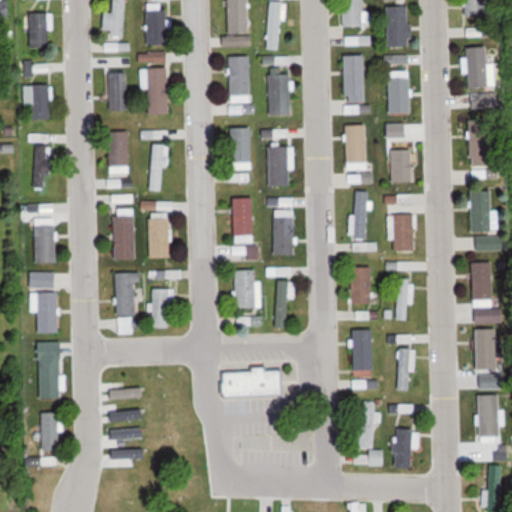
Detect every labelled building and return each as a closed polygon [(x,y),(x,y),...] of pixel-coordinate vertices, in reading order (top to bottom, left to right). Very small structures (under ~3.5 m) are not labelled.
[(121,35),(123,0),(113,0),(111,34),(121,35)] [(226,0),(227,28),(246,27),(244,0),(226,0)] [(279,46),(283,0),(271,0),(269,46),(279,46)] [(343,0),(345,23),(364,22),(362,0),(343,0)] [(465,0),(466,16),(489,16),(489,0),(465,0)] [(387,5),(388,43),(407,42),(405,4),(387,5)] [(147,5),(148,43),(167,43),(165,5),(147,5)] [(29,11),(30,49),(49,48),(47,10),(29,11)] [(466,36),(490,36),(490,28),(466,28),(466,36)] [(225,36),(225,46),(250,46),(250,36),(225,36)] [(466,49),(468,87),(487,86),(485,48),(466,49)] [(231,60),(233,98),(251,97),(250,59),(231,60)] [(346,60),(348,98),(367,97),(365,59),(346,60)] [(25,62),(25,74),(52,74),(52,62),(25,62)] [(149,71),(150,109),(169,108),(167,70),(149,71)] [(391,73),(392,111),(411,111),(409,73),(391,73)] [(270,75),(272,113),(290,112),(289,74),(270,75)] [(32,81),(33,118),(52,118),(50,80),(32,81)] [(496,93),(471,94),(472,107),(497,106),(496,93)] [(472,121),(473,159),(492,158),(490,120),(472,121)] [(346,126),(348,164),(367,163),(365,125),(346,126)] [(231,130),(233,168),(251,167),(250,129),(231,130)] [(142,138),(165,138),(165,130),(142,130),(142,138)] [(108,134),(109,172),(128,171),(126,133),(108,134)] [(163,189),(167,142),(156,141),(153,188),(163,189)] [(45,191),(49,144),(38,143),(35,190),(45,191)] [(272,144),(274,182),(293,182),(291,144),(272,144)] [(393,150),(395,181),(414,181),(412,149),(393,150)] [(472,190),(473,228),(492,227),(490,189),(472,190)] [(366,238),(370,192),(359,191),(355,237),(366,238)] [(386,194),(386,205),(417,205),(417,194),(386,194)] [(233,198),(235,236),(254,235),(252,197),(233,198)] [(276,212),(278,250),(297,249),(295,211),(276,212)] [(396,214),(398,252),(417,252),(415,214),(396,214)] [(115,218),(116,256),(135,255),(133,217),(115,218)] [(153,217),(155,255),(173,255),(172,217),(153,217)] [(37,221),(38,259),(57,258),(55,220),(37,221)] [(503,250),(503,235),(476,235),(476,250),(503,250)] [(354,242),(354,250),(378,250),(378,242),(354,242)] [(259,259),(258,246),(235,246),(235,254),(247,253),(247,259),(259,259)] [(473,264),(475,302),(493,301),(492,263),(473,264)] [(352,264),(354,302),(372,302),(371,264),(352,264)] [(237,268),(239,306),(257,305),(256,267),(237,268)] [(58,272),(31,272),(31,288),(58,288),(58,272)] [(119,273),(120,311),(139,310),(137,272),(119,273)] [(408,321),(412,274),(401,273),(397,320),(408,321)] [(287,327),(291,281),(280,280),(277,326),(287,327)] [(154,288),(154,326),(171,326),(171,288),(154,288)] [(39,294),(41,331),(59,331),(58,293),(39,294)] [(476,327),(478,365),(497,364),(495,326),(476,327)] [(353,331),(354,368),(373,368),(372,330),(353,331)] [(39,343),(39,396),(63,396),(62,343),(39,343)] [(409,390),(413,343),(402,343),(398,389),(409,390)] [(284,397),(283,371),(224,372),(225,398),(284,397)] [(478,375),(478,389),(505,389),(505,375),(478,375)] [(479,397),(481,435),(499,434),(498,397),(479,397)] [(372,449),(375,403),(365,402),(361,448),(372,449)] [(44,411),(45,449),(64,449),(62,411),(44,411)] [(400,428),(395,465),(413,468),(418,430),(400,428)] [(486,469),(487,507),(506,506),(504,468),(486,469)] [(350,502),(351,511),(362,511),(361,501),(350,502)]
